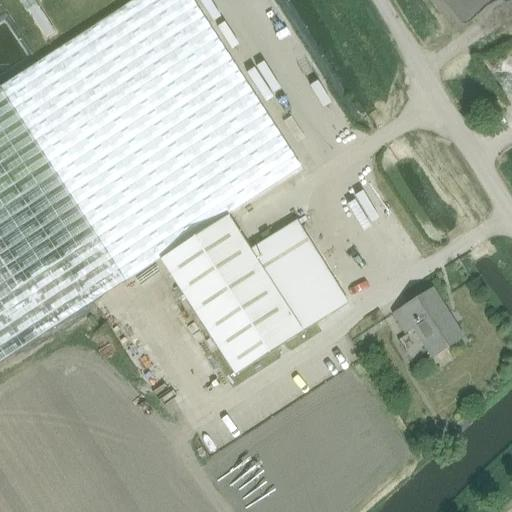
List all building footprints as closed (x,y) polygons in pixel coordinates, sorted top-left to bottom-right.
[(192,0),(132,0),(0,86),(0,92),(124,282),(159,260),(192,238),(227,215),(301,167),(192,0)] [(0,0),(0,19),(39,0),(0,0)] [(0,92),(0,362),(124,282),(0,92)] [(192,238),(159,260),(236,377),(303,334),(248,250),(249,248),(227,215),(192,238)] [(296,218),(249,248),(304,333),(323,320),(351,302),(296,218)] [(462,338),(455,326),(433,291),(401,311),(394,315),(405,332),(413,327),(432,357),(462,338)] [(131,308),(109,322),(143,373),(164,358),(131,308)]
